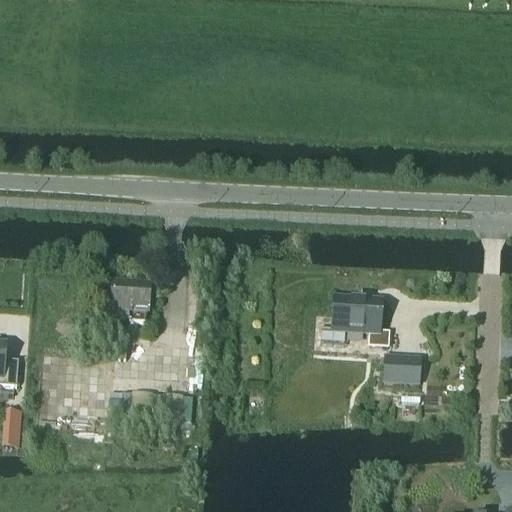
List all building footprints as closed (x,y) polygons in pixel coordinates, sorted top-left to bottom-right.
[(147,318),(148,290),(111,287),(109,315),(127,316),(129,326),(143,327),(146,318),(147,318)] [(40,294),(38,317),(55,319),(57,295),(40,294)] [(369,337),(368,349),(386,350),(387,336),(378,336),(380,304),(333,301),(331,333),(318,332),(318,334),(320,334),(319,348),(343,350),(344,335),(369,337)] [(0,390),(15,391),(17,365),(3,364),(4,350),(0,349),(0,390)] [(417,388),(419,363),(384,360),(383,386),(417,388)] [(4,414),(3,438),(17,439),(19,415),(4,414)]
